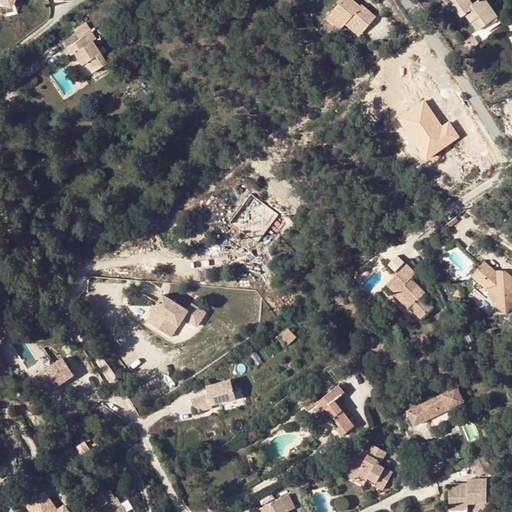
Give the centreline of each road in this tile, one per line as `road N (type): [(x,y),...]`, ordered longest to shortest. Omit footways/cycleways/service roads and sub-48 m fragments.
road 1 (residential): [(0,204),(182,511)]
road 2 (residential): [(403,0),(439,42),(511,167)]
